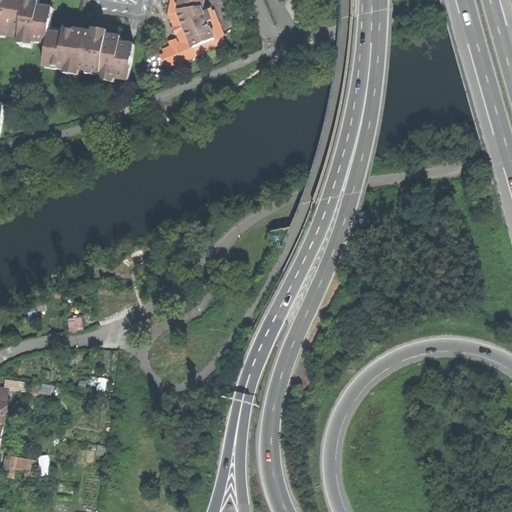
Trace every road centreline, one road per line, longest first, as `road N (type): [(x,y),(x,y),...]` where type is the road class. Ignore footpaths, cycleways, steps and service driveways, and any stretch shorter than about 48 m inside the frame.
road 1 (trunk): [(381,0),(377,90),(362,166),(293,344),(273,420),(274,474),(287,511)]
road 2 (trunk): [(366,0),(344,161),(283,301)]
road 3 (trunk): [(340,511),(329,468),(334,429),(375,369),(438,345),(511,363)]
road 4 (trunk): [(283,301),(244,380),(214,511)]
road 5 (trunk): [(283,301),(246,416),(246,511)]
road 6 (trunk): [(465,0),(511,163)]
